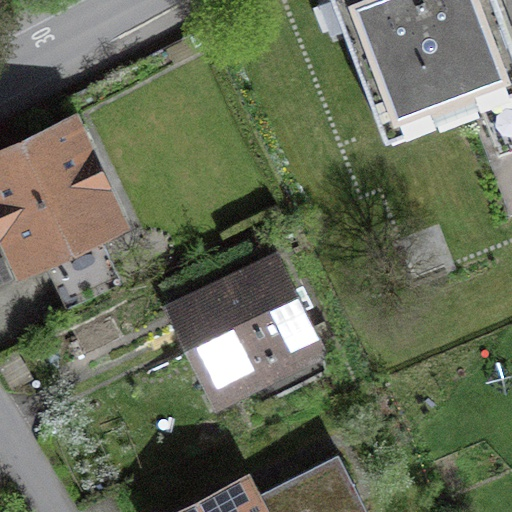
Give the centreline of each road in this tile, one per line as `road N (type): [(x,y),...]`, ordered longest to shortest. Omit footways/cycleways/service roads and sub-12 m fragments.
road 1 (tertiary): [(132,0),(0,70)]
road 2 (residential): [(0,402),(65,511)]
